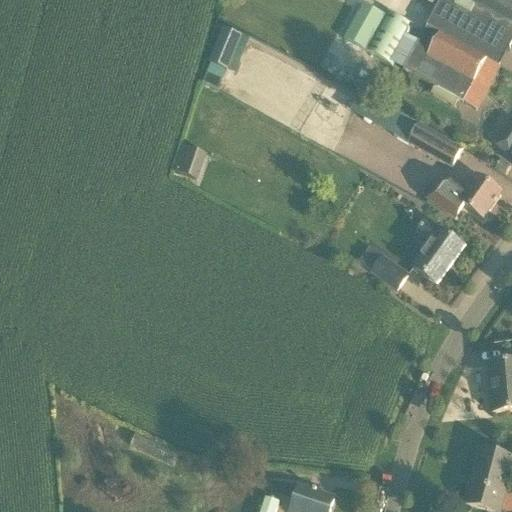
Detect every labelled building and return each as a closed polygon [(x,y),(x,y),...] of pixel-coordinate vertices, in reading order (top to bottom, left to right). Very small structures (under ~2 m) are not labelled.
[(511,27),(511,0),(461,0),(461,1),(511,27)] [(386,11),(365,52),(393,66),(413,26),(386,11)] [(222,30),(208,63),(209,64),(226,71),(228,72),(242,38),(222,30)] [(425,32),(403,71),(416,78),(443,93),(439,100),(454,108),(457,101),(475,111),(489,86),(496,72),(425,32)] [(403,120),(393,138),(452,169),(461,152),(403,120)] [(511,125),(497,147),(509,155),(510,154),(511,155),(511,161),(511,164),(511,125)] [(182,147),(172,174),(198,182),(207,155),(182,147)] [(465,209),(466,210),(483,221),(500,196),(484,184),(476,178),(466,192),(450,180),(440,183),(427,202),(455,222),(465,209)] [(447,237),(426,223),(418,235),(433,245),(415,270),(437,285),(463,249),(447,237)] [(407,277),(369,250),(358,265),(397,292),(407,277)] [(492,415),(511,413),(511,412),(511,363),(488,365),(492,415)] [(499,511),(511,466),(511,460),(480,451),(465,505),(489,511),(499,511)] [(329,511),(334,500),(298,488),(290,511),(329,511)]
